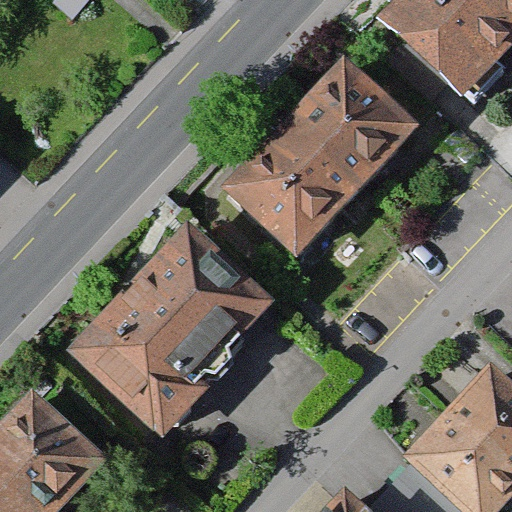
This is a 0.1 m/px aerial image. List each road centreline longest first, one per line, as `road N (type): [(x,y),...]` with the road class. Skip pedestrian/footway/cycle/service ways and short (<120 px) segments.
road 1 (residential): [(0,298),(285,0)]
road 2 (residential): [(511,252),(267,511)]
